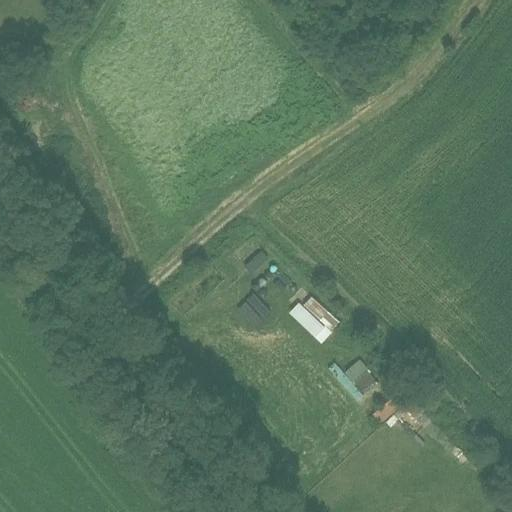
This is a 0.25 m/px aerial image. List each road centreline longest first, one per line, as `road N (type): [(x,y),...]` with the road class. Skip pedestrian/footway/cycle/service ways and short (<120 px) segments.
road 1 (track): [(462,0),(390,94),(105,342),(77,333)]
road 2 (unclassified): [(0,229),(212,511)]
